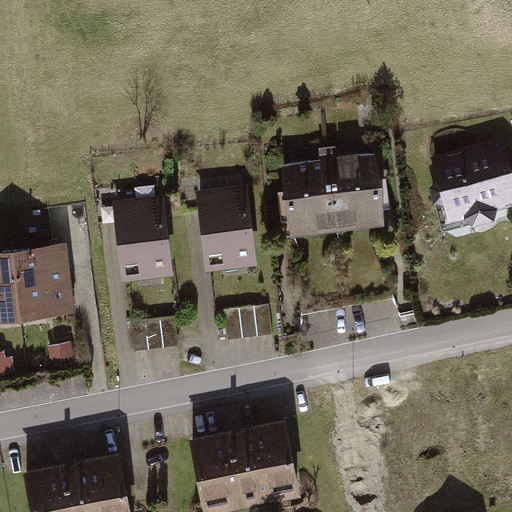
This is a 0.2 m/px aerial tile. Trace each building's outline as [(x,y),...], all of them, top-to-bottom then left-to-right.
[(511,162),(505,136),(437,153),(451,218),(511,201),(511,162)] [(366,153),(318,159),(327,225),(375,219),(366,153)] [(318,159),(270,165),(279,232),(327,225),(318,159)] [(241,185),(190,190),(197,265),(247,260),(241,185)] [(158,192),(108,196),(115,275),(165,271),(158,192)] [(68,236),(15,240),(20,310),(73,306),(68,236)] [(15,240),(0,241),(0,311),(20,310),(15,240)] [(266,304),(221,311),(226,341),(271,334),(266,304)] [(171,316),(128,321),(132,352),(175,347),(171,316)] [(70,343),(44,347),(47,367),(73,363),(70,343)] [(0,348),(0,372),(15,370),(12,347),(0,348)] [(280,425),(176,445),(188,511),(230,511),(294,500),(280,425)] [(116,511),(107,450),(15,465),(22,511),(116,511)]
